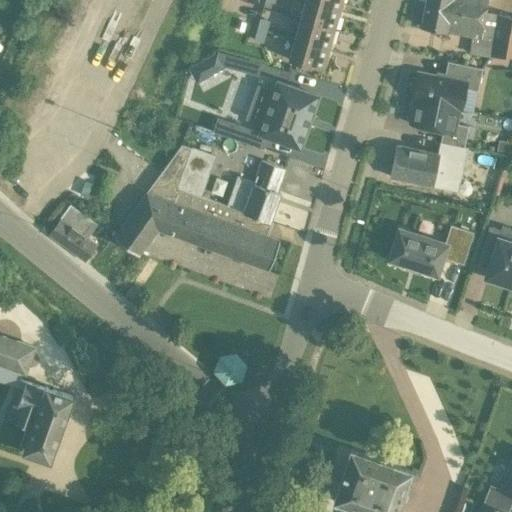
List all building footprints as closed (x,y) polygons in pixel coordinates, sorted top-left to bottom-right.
[(307,0),(305,0),(300,19),(334,31),(340,9),(307,0)] [(307,0),(340,9),(342,0),(307,0)] [(446,31),(472,35),(481,37),(486,11),(487,0),(427,0),(425,9),(422,25),(446,29),(446,31)] [(490,56),(490,55),(511,55),(511,15),(486,11),(481,37),(472,35),(469,53),(490,56)] [(260,17),(257,27),(267,30),(270,19),(261,17),(260,17)] [(300,19),(294,39),(328,51),(334,31),(300,19)] [(257,27),(253,39),(264,43),(267,30),(257,27)] [(294,39),(289,59),(323,69),(328,51),(294,39)] [(408,101),(454,110),(456,94),(469,97),(472,79),(446,74),(444,85),(412,79),(411,84),(409,83),(407,94),(409,95),(408,101)] [(315,97),(283,88),(274,121),(265,119),(263,126),(282,132),(284,125),(304,132),(315,97)] [(442,141),(461,145),(465,127),(450,124),(453,110),(409,101),(408,106),(405,105),(403,115),(407,116),(406,122),(438,128),(436,140),(442,141)] [(397,144),(390,176),(459,190),(468,147),(461,145),(442,141),(439,153),(397,144)] [(273,221),(270,220),(243,211),(178,187),(192,147),(182,143),(170,159),(162,170),(114,236),(139,255),(158,229),(269,269),(280,239),(268,235),(273,221)] [(178,187),(201,195),(214,155),(192,147),(178,187)] [(285,169),(262,160),(257,174),(254,182),(243,211),(270,220),(280,191),(277,190),(285,169)] [(80,231),(78,230),(82,226),(79,224),(85,215),(70,204),(49,234),(48,234),(85,261),(97,244),(80,231)] [(392,219),(387,244),(434,253),(439,238),(455,241),(462,223),(444,219),(443,227),(392,219)] [(490,225),(483,248),(494,252),(486,276),(511,285),(511,283),(511,228),(502,225),(501,229),(490,225)] [(34,350),(0,338),(0,370),(24,379),(34,350)] [(230,347),(208,368),(225,385),(246,365),(230,347)] [(16,403),(18,404),(17,407),(11,405),(7,418),(31,427),(23,450),(50,460),(73,395),(45,386),(36,383),(27,380),(23,391),(21,391),(16,403)] [(340,480),(334,497),(333,501),(336,502),(336,501),(365,511),(397,511),(412,470),(353,450),(353,449),(351,449),(350,452),(344,469),(340,480)] [(511,459),(501,487),(490,483),(479,511),(507,511),(511,501),(511,459)]
